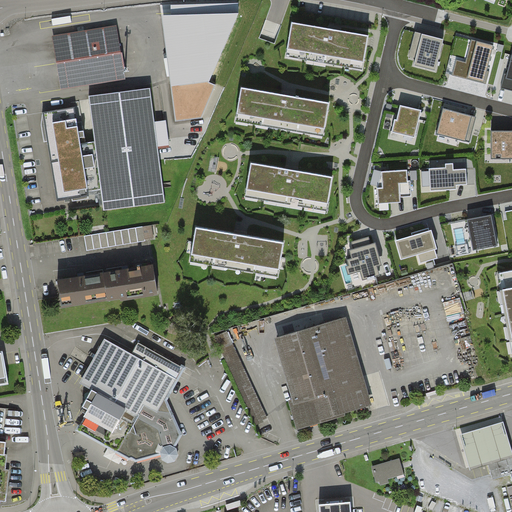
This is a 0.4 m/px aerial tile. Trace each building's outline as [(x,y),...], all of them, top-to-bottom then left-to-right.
[(369,37),(292,24),(287,56),(363,69),(369,37)] [(117,25),(56,34),(64,89),(125,80),(117,25)] [(444,40),(415,32),(408,59),(416,61),(414,67),(436,72),(444,40)] [(493,46),(472,41),(466,63),(457,61),(453,76),(484,84),(493,46)] [(511,49),(501,90),(511,93),(511,49)] [(170,83),(200,79),(198,65),(168,68),(170,83)] [(151,88),(90,96),(96,143),(103,195),(105,210),(166,203),(151,88)] [(330,105),(242,90),(236,121),(324,137),(330,105)] [(421,111),(400,106),(397,121),(395,120),(392,133),(415,138),(421,111)] [(470,143),(476,118),(443,109),(437,135),(470,143)] [(75,113),(44,118),(57,202),(87,197),(103,195),(96,143),(80,146),(75,113)] [(511,159),(511,132),(492,132),(492,160),(511,159)] [(333,179),(252,165),(246,197),(327,211),(333,179)] [(446,169),(430,170),(431,192),(457,190),(456,186),(467,185),(466,170),(453,171),(453,165),(445,165),(446,169)] [(407,171),(382,173),(383,189),(378,189),(379,204),(400,203),(399,184),(408,184),(407,171)] [(497,246),(492,216),(468,221),(473,251),(497,246)] [(149,225),(84,236),(87,250),(151,240),(149,225)] [(284,245),(196,230),(190,262),(279,277),(284,245)] [(425,232),(404,238),(414,270),(435,264),(425,232)] [(365,240),(344,246),(356,287),(377,281),(365,240)] [(157,264),(59,279),(64,307),(161,292),(157,264)] [(511,270),(498,273),(511,347),(511,270)] [(349,317),(278,337),(302,424),(373,405),(349,317)] [(268,418),(229,331),(218,336),(256,423),(268,418)] [(87,412),(76,431),(134,464),(172,455),(183,437),(167,401),(182,375),(186,368),(138,342),(135,349),(131,355),(105,340),(80,384),(91,391),(81,409),(87,412)] [(0,384),(11,383),(6,352),(0,353),(0,384)] [(511,456),(511,449),(503,420),(460,433),(471,469),(511,456)] [(0,494),(3,495),(6,453),(9,454),(10,442),(0,440),(0,494)] [(511,455),(487,462),(492,480),(511,474),(511,477),(511,455)] [(401,459),(372,468),(376,482),(379,482),(380,485),(390,482),(389,478),(405,474),(401,459)] [(351,511),(351,508),(354,507),(353,497),(316,500),(316,511),(351,511)] [(227,511),(242,507),(240,501),(225,505),(227,511)]
